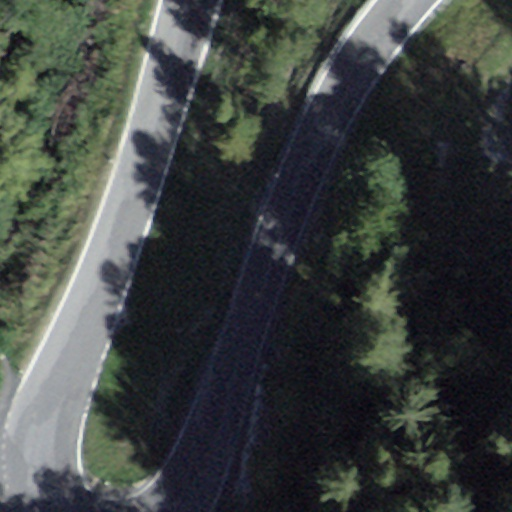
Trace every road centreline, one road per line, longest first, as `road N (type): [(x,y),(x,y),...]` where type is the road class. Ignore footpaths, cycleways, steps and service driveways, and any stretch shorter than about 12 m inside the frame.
road 1 (tertiary): [(168,511),(187,495),(285,165),(406,0)]
road 2 (tertiary): [(189,0),(54,378),(41,457),(61,511)]
